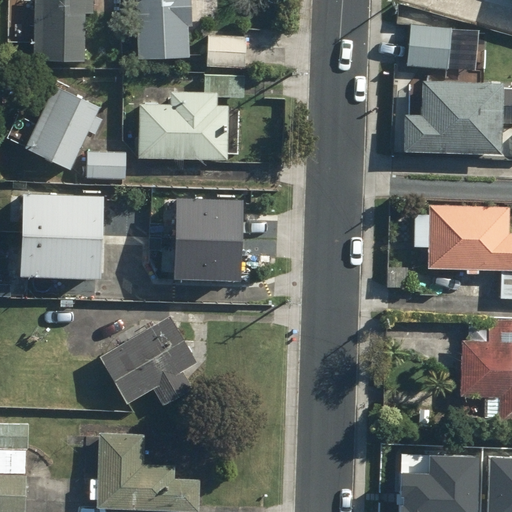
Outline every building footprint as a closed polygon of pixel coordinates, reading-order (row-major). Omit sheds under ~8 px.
[(82,14),(90,14),(90,0),(30,0),(29,61),(81,63),(82,14)] [(131,0),(133,60),(185,59),(185,27),(188,26),(187,0),(131,0)] [(448,28),(406,26),(405,67),(447,69),(448,28)] [(244,37),(205,36),(204,68),(242,70),(244,37)] [(213,106),(213,98),(241,99),(242,76),(201,74),(200,92),(167,90),(166,104),(136,103),(134,158),(222,162),(225,106),(213,106)] [(500,84),(420,80),(418,115),(400,115),(399,151),(497,155),(498,124),(511,124),(511,87),(500,87),(500,84)] [(66,171),(85,132),(93,136),(101,120),(93,116),(96,110),(50,87),(20,148),(66,171)] [(85,151),(84,179),(122,181),(124,152),(85,151)] [(13,279),(97,281),(98,196),(15,194),(13,279)] [(228,203),(160,200),(156,285),(224,288),(228,203)] [(413,248),(424,248),(424,268),(511,271),(511,233),(505,233),(506,206),(426,203),(426,217),(414,216),(413,248)] [(511,274),(497,274),(496,298),(511,298),(511,274)] [(167,314),(96,357),(124,404),(149,389),(159,407),(190,389),(180,372),(195,363),(192,358),(193,358),(167,314)] [(511,317),(489,316),(488,342),(457,340),(455,395),(480,396),(479,414),(494,415),(493,422),(511,422),(511,317)] [(0,422),(0,511),(23,511),(27,424),(0,422)] [(95,433),(92,509),(179,511),(194,511),(196,479),(171,478),(172,466),(140,464),(142,435),(95,433)] [(401,469),(398,511),(481,511),(483,457),(430,455),(430,470),(401,469)] [(511,511),(511,458),(487,457),(485,511),(511,511)]
